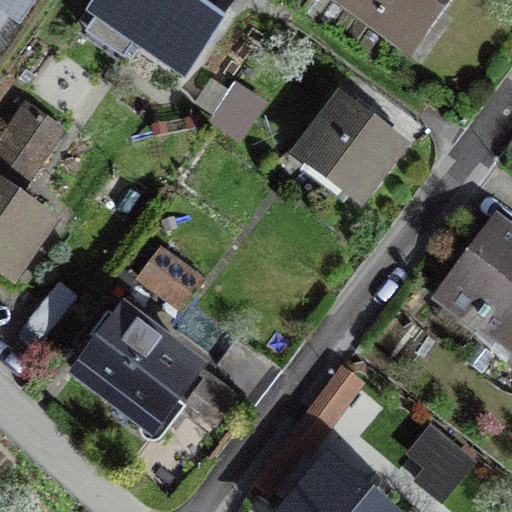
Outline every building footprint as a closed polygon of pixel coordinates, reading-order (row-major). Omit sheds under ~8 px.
[(217,17),(228,0),(107,0),(102,8),(184,64),(217,17)] [(350,0),(407,41),(436,0),(350,0)] [(300,157),(356,200),(399,144),(343,102),(300,157)] [(0,145),(0,269),(14,279),(51,224),(13,199),(59,130),(25,108),(0,145)] [(445,295),(511,347),(511,234),(499,225),(445,295)] [(204,281),(162,253),(144,279),(186,307),(204,281)] [(160,431),(200,371),(112,313),(72,372),(160,431)] [(311,449),(355,391),(336,377),(292,436),(311,449)] [(375,511),(322,472),(291,511),(375,511)]
